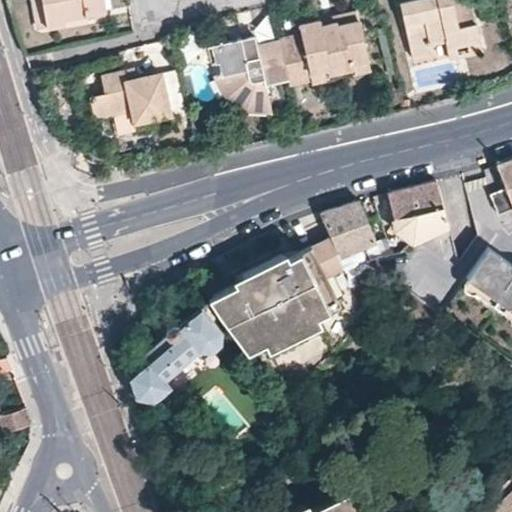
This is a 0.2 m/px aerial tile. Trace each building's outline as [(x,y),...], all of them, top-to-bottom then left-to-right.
[(34,0),(40,28),(49,26),(43,0),(34,0)] [(43,0),(49,26),(66,22),(64,16),(105,8),(103,0),(43,0)] [(433,53),(431,42),(446,39),(448,44),(448,48),(481,40),(472,0),(408,0),(401,2),(412,57),(433,53)] [(107,14),(105,8),(64,16),(66,22),(107,14)] [(355,10),(317,18),(321,31),(336,28),(335,24),(357,18),(355,10)] [(279,36),(288,76),(289,82),(310,77),(309,71),(326,67),(327,71),(351,67),(350,62),(366,58),(357,18),(335,24),(336,28),(321,31),(317,18),(301,21),(302,31),(279,36)] [(255,32),(243,34),(245,44),(257,41),(255,32)] [(257,41),(245,44),(242,34),(212,40),(215,58),(223,56),(226,68),(222,69),(227,91),(247,102),(272,104),(268,80),(287,76),(279,37),(257,41)] [(483,52),(481,40),(448,48),(448,44),(446,39),(431,42),(433,53),(412,57),(415,67),(483,52)] [(309,71),(310,77),(312,84),(367,72),(368,71),(368,70),(366,58),(350,62),(351,67),(327,71),(326,67),(309,71)] [(129,74),(139,72),(137,64),(136,63),(135,63),(127,65),(129,74)] [(134,101),(136,109),(137,112),(154,109),(155,117),(156,121),(174,117),(163,67),(139,72),(129,74),(127,65),(105,70),(108,85),(93,88),(98,108),(116,104),(134,101)] [(136,109),(134,101),(116,104),(120,123),(139,120),(137,112),(136,109)] [(155,117),(154,109),(137,112),(139,120),(155,117)] [(511,154),(498,159),(499,162),(505,183),(511,203),(511,204),(511,154)] [(443,202),(435,177),(411,183),(387,189),(396,226),(411,238),(430,231),(435,239),(448,226),(440,203),(443,202)] [(511,203),(505,183),(489,188),(496,209),(511,203)] [(376,237),(357,197),(338,203),(320,208),(319,208),(331,233),(347,266),(364,258),(369,255),(364,243),(376,237)] [(228,321),(245,344),(262,335),(265,340),(318,315),(332,308),(329,300),(339,296),(329,274),(347,266),(331,233),(296,251),(287,255),(286,252),(282,251),(238,272),(239,275),(238,276),(240,278),(210,293),(224,315),(228,321)] [(511,262),(484,245),(463,274),(480,288),(482,285),(493,293),(489,299),(511,315),(511,313),(511,262)] [(342,303),(339,296),(329,300),(332,308),(333,309),(343,304),(342,303)] [(138,363),(127,373),(135,394),(152,399),(171,382),(165,376),(199,346),(210,349),(222,338),(221,327),(200,302),(178,320),(175,320),(170,318),(164,323),(165,329),(170,336),(138,363)] [(322,322),(318,315),(265,340),(269,348),(322,322)] [(170,336),(165,329),(133,357),(138,363),(170,336)] [(23,404),(0,411),(0,416),(4,429),(28,421),(23,404)] [(511,511),(511,470),(470,511),(511,511)] [(379,511),(364,482),(311,507),(310,503),(303,501),(294,506),(296,511),(379,511)]
